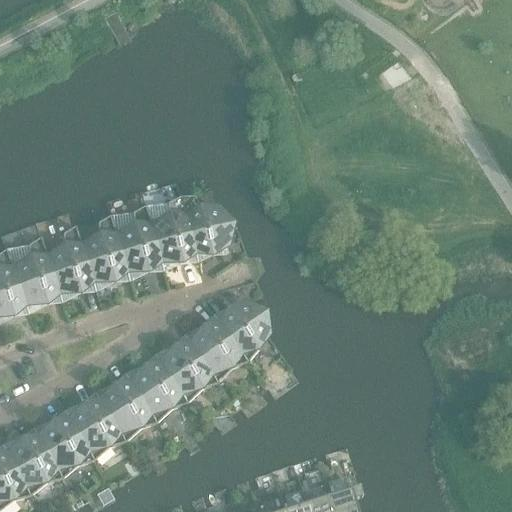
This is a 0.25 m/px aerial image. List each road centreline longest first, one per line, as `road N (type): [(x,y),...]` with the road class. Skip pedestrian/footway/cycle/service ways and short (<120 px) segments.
road 1 (residential): [(0,417),(141,336),(171,309)]
road 2 (residential): [(0,355),(134,312),(171,309)]
